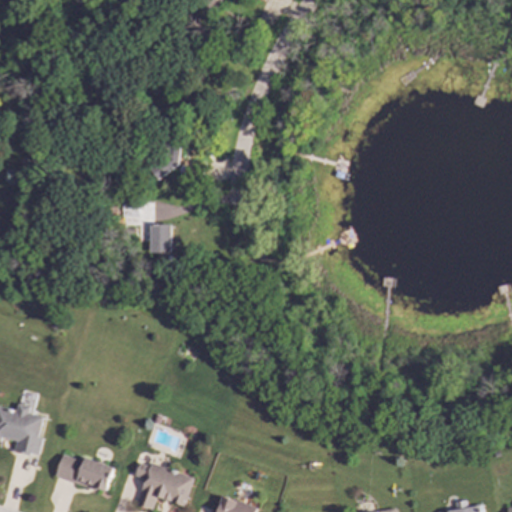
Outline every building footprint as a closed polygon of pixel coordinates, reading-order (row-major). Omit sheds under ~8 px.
[(205,0),(216,8),(221,0),(205,0)] [(171,145),(144,166),(156,181),(183,160),(171,145)] [(170,225),(149,225),(148,253),(170,254),(170,225)] [(0,407),(0,438),(14,441),(12,451),(37,457),(41,439),(37,438),(42,417),(27,414),(28,407),(16,404),(15,411),(0,407)] [(54,476),(104,493),(113,468),(79,456),(77,460),(61,455),(54,476)] [(155,498),(183,507),(193,477),(149,463),(148,466),(138,463),(134,477),(143,480),(134,505),(151,511),(155,498)] [(254,511),(256,507),(220,497),(215,511),(254,511)] [(437,511),(481,511),(481,506),(466,508),(465,501),(454,502),(455,510),(437,511)]
